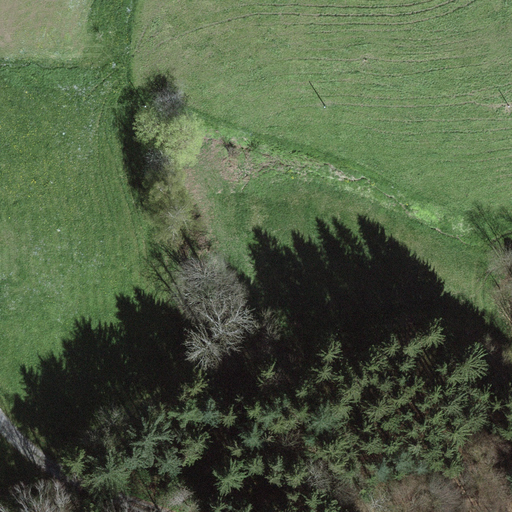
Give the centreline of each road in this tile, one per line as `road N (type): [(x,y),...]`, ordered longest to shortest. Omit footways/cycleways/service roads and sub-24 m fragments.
road 1 (track): [(366,511),(339,473),(242,414),(188,329),(128,91),(130,0)]
road 2 (track): [(0,423),(74,480),(153,511)]
road 3 (track): [(511,238),(488,264),(484,298),(489,322),(511,352)]
